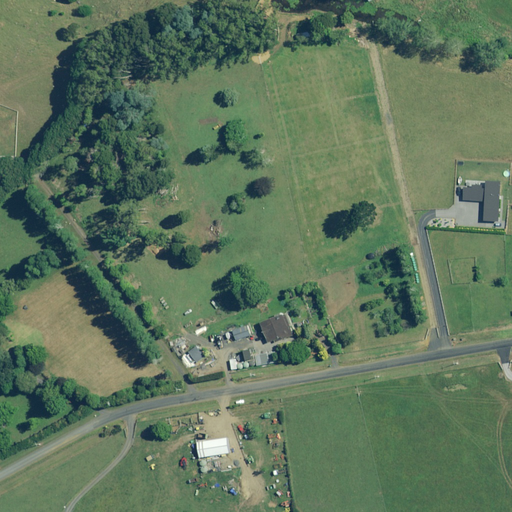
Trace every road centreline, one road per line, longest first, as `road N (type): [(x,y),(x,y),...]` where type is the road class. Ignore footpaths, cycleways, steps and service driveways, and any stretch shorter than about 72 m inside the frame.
road 1 (unclassified): [(0,478),(138,408),(511,343)]
road 2 (unknown): [(192,398),(28,165)]
